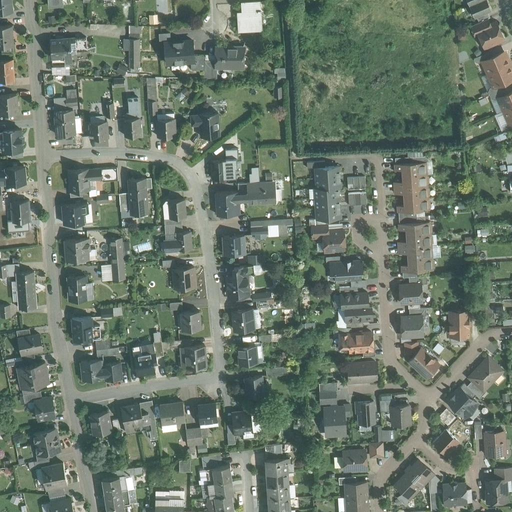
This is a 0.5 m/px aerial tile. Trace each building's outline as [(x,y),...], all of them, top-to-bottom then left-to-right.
[(11,0),(0,0),(0,12),(12,12),(11,0)] [(486,0),(482,0),(470,5),(475,17),(477,17),(488,12),(491,10),(486,0)] [(255,1),(241,2),(242,13),(237,13),(238,31),(261,29),(260,1),(255,1)] [(418,4),(386,4),(386,18),(412,18),(412,13),(418,13),(418,4)] [(488,12),(477,17),(479,22),(488,19),(490,18),(488,12)] [(371,25),(371,14),(357,14),(357,25),(371,25)] [(479,22),(471,26),(474,33),(478,31),(490,25),(488,19),(479,22)] [(490,25),(478,31),(485,47),(503,39),(496,22),(490,25)] [(12,25),(0,26),(0,46),(13,45),(12,25)] [(127,26),(129,67),(142,67),(140,26),(127,26)] [(86,37),(71,38),(72,51),(87,50),(86,37)] [(71,38),(50,40),(52,58),(72,56),(72,51),(71,38)] [(192,40),(178,41),(179,63),(191,62),(194,61),(193,53),(192,40)] [(178,41),(165,42),(167,64),(179,63),(178,41)] [(244,46),(226,46),(226,49),(216,48),(216,61),(216,65),(217,65),(229,65),(229,67),(243,68),(244,46)] [(490,51),(474,58),(475,62),(479,63),(483,61),(493,57),(490,51)] [(493,57),(483,61),(489,74),(510,65),(504,52),(493,57)] [(206,54),(193,53),(194,61),(191,62),(191,70),(205,70),(206,60),(205,60),(206,54)] [(13,59),(0,59),(0,80),(15,79),(13,59)] [(216,61),(206,60),(205,70),(204,77),(217,78),(217,65),(216,65),(216,61)] [(72,73),(71,64),(54,65),(54,74),(72,73)] [(511,70),(510,65),(489,74),(494,86),(504,82),(511,78),(511,70)] [(504,82),(494,86),(490,88),(488,91),(490,95),(506,88),(504,82)] [(283,97),(283,86),(274,86),(274,97),(283,97)] [(506,88),(490,95),(491,98),(495,100),(499,98),(499,97),(509,93),(506,88)] [(511,91),(509,93),(499,97),(499,98),(504,110),(511,107),(511,91)] [(16,94),(0,95),(0,113),(0,114),(18,113),(16,94)] [(138,97),(128,98),(129,112),(139,112),(138,97)] [(156,100),(148,101),(149,114),(157,113),(156,100)] [(113,103),(105,103),(106,117),(114,117),(113,103)] [(73,109),(55,110),(57,135),(75,133),(73,109)] [(139,112),(129,112),(130,118),(124,118),(126,136),(140,135),(139,112)] [(218,112),(200,114),(197,114),(198,125),(201,124),(201,137),(219,135),(218,112)] [(174,118),(157,119),(158,137),(175,136),(174,118)] [(107,120),(90,121),(91,138),(108,137),(107,120)] [(20,129),(4,130),(4,139),(2,139),(3,151),(22,149),(20,129)] [(238,147),(228,148),(229,159),(239,159),(238,147)] [(226,160),(211,160),(212,178),(227,177),(227,167),(226,160)] [(413,162),(395,164),(396,170),(402,169),(404,171),(404,175),(426,174),(425,162),(413,162)] [(315,166),(316,176),(331,175),(330,165),(315,166)] [(24,166),(6,167),(7,170),(7,179),(8,185),(25,183),(24,166)] [(117,167),(101,168),(102,179),(102,181),(118,180),(117,167)] [(236,167),(227,167),(227,177),(236,177),(236,167)] [(89,169),(69,170),(70,179),(68,180),(69,191),(89,190),(88,179),(94,179),(102,179),(101,168),(93,169),(93,168),(93,169),(89,170),(89,169)] [(426,174),(404,175),(404,179),(403,181),(404,183),(409,183),(409,187),(427,186),(426,174)] [(316,176),(317,186),(329,186),(331,185),(331,175),(316,176)] [(145,178),(129,179),(130,192),(130,195),(146,194),(145,178)] [(272,181),(248,182),(249,190),(272,189),(272,181)] [(330,196),(329,186),(317,186),(315,187),(315,197),(330,196)] [(409,187),(405,187),(405,190),(404,193),(406,195),(406,199),(428,197),(427,186),(409,187)] [(272,189),(249,190),(249,202),(259,202),(259,203),(263,203),(263,201),(273,201),(272,189)] [(236,191),(216,192),(218,215),(237,213),(236,191)] [(130,192),(119,193),(121,211),(131,210),(130,195),(130,192)] [(108,194),(97,195),(97,203),(109,202),(108,194)] [(146,194),(130,195),(131,210),(147,209),(146,194)] [(331,207),(330,196),(315,197),(316,208),(331,207)] [(428,197),(406,199),(406,203),(404,205),(398,205),(399,212),(416,210),(428,210),(428,197)] [(184,198),(169,200),(171,217),(171,218),(181,217),(186,216),(184,198)] [(29,200),(11,201),(12,222),(30,221),(29,200)] [(87,203),(63,205),(65,224),(89,222),(87,203)] [(332,218),(331,207),(316,208),(317,219),(332,218)] [(417,222),(399,223),(400,230),(406,229),(408,231),(408,235),(430,234),(429,222),(417,222)] [(182,223),(165,225),(165,233),(177,232),(182,232),(182,224),(182,223)] [(328,224),(312,225),(313,238),(324,237),(324,231),(328,231),(328,224)] [(328,231),(324,231),(324,237),(325,250),(345,249),(344,230),(328,231)] [(182,232),(177,232),(178,240),(166,241),(167,250),(178,249),(178,250),(191,249),(190,231),(182,232)] [(430,234),(408,235),(408,239),(407,241),(409,244),(409,247),(431,246),(430,234)] [(242,235),(223,236),(223,237),(224,237),(225,243),(224,243),(224,254),(251,253),(250,252),(243,252),(242,235)] [(89,238),(65,239),(65,240),(66,240),(66,247),(66,248),(67,248),(67,260),(96,258),(95,247),(90,247),(89,238)] [(431,246),(409,247),(409,250),(408,253),(410,255),(410,259),(432,257),(431,246)] [(266,263),(265,253),(249,253),(249,263),(266,263)] [(432,257),(410,259),(410,263),(408,265),(402,265),(403,271),(417,271),(432,269),(432,257)] [(353,264),(350,264),(350,261),(341,262),(332,262),(332,263),(333,272),(337,272),(337,273),(335,273),(336,282),(345,281),(345,279),(351,279),(359,278),(361,278),(360,272),(359,272),(359,270),(362,270),(361,260),(353,261),(353,264)] [(123,263),(112,264),(113,280),(124,279),(123,263)] [(17,264),(6,264),(8,276),(16,276),(16,272),(18,272),(17,264)] [(253,264),(234,266),(235,275),(244,274),(244,275),(248,274),(254,274),(253,264)] [(194,267),(173,268),(175,287),(196,286),(194,267)] [(18,272),(16,272),(16,276),(17,290),(35,289),(34,271),(18,272)] [(235,275),(226,276),(228,297),(250,295),(248,274),(244,275),(244,274),(235,275)] [(87,298),(86,276),(68,277),(70,300),(87,298)] [(417,276),(409,277),(409,284),(421,283),(421,284),(428,284),(427,276),(417,276)] [(359,278),(351,279),(351,287),(357,287),(366,286),(366,280),(359,280),(359,278)] [(409,284),(399,285),(401,303),(408,303),(420,302),(419,294),(422,291),(421,284),(421,283),(409,284)] [(351,287),(339,288),(340,295),(341,295),(341,294),(358,293),(357,287),(351,287)] [(35,289),(17,290),(19,308),(37,307),(35,289)] [(270,292),(252,294),(253,301),(271,299),(270,292)] [(358,293),(341,294),(341,295),(342,308),(345,308),(369,306),(368,293),(358,293)] [(268,299),(256,301),(257,307),(269,306),(268,299)] [(11,315),(11,304),(0,304),(1,316),(11,315)] [(369,306),(345,308),(346,320),(346,321),(363,320),(373,319),(372,305),(369,306)] [(420,308),(409,309),(410,316),(422,315),(422,316),(427,316),(426,307),(420,308)] [(113,308),(101,309),(102,317),(113,316),(113,308)] [(250,309),(233,311),(234,330),(252,328),(250,309)] [(199,310),(181,312),(183,312),(184,329),(182,329),(182,330),(201,328),(199,310)] [(468,311),(450,312),(451,336),(469,335),(468,326),(470,326),(470,320),(468,320),(468,311)] [(410,316),(402,317),(403,337),(423,335),(422,316),(422,315),(410,316)] [(99,316),(72,318),(72,319),(74,340),(95,339),(101,338),(99,316)] [(345,328),(333,328),(334,337),(340,337),(340,334),(351,333),(351,327),(345,328)] [(29,329),(16,330),(18,338),(31,336),(29,329)] [(351,333),(340,334),(340,337),(340,346),(350,345),(350,351),(363,350),(373,350),(373,349),(372,332),(351,333)] [(31,336),(18,338),(21,354),(34,352),(43,350),(40,334),(31,336)] [(271,334),(259,335),(259,342),(271,341),(271,334)] [(110,337),(101,338),(95,339),(96,350),(108,348),(110,348),(110,337)] [(162,340),(153,342),(155,352),(156,357),(164,355),(162,340)] [(417,342),(405,342),(406,354),(415,354),(418,351),(417,342)] [(443,348),(438,343),(434,349),(439,353),(443,348)] [(150,345),(141,346),(142,353),(151,352),(150,345)] [(204,345),(185,346),(185,355),(181,355),(182,368),(186,368),(195,367),(195,369),(206,369),(205,357),(204,357),(203,345),(204,345)] [(256,345),(247,346),(243,347),(243,346),(238,347),(239,347),(239,354),(240,364),(257,362),(256,345)] [(141,346),(133,347),(138,374),(155,372),(153,363),(157,362),(156,357),(155,352),(151,352),(142,353),(141,346)] [(110,348),(108,348),(109,355),(119,354),(118,347),(110,348)] [(439,363),(421,347),(418,351),(415,354),(409,361),(426,377),(430,373),(432,375),(437,369),(435,367),(439,363)] [(108,348),(96,350),(97,357),(109,355),(108,348)] [(34,352),(21,354),(22,360),(30,358),(35,357),(34,352)] [(489,357),(470,377),(473,380),(484,390),(502,370),(489,357)] [(22,360),(16,361),(17,367),(31,364),(30,358),(22,360)] [(100,359),(81,361),(83,380),(102,378),(102,377),(99,377),(98,368),(98,360),(100,360),(100,359)] [(31,364),(17,367),(18,368),(19,367),(21,377),(47,372),(45,362),(31,364)] [(375,362),(349,363),(350,373),(349,373),(349,381),(372,380),(373,381),(376,381),(378,379),(378,376),(376,375),(375,362)] [(120,363),(104,365),(105,377),(106,379),(121,377),(120,363)] [(287,366),(267,368),(268,375),(287,373),(287,366)] [(47,372),(21,377),(23,388),(22,388),(22,389),(35,386),(49,383),(47,372)] [(248,396),(271,395),(271,384),(265,385),(264,376),(246,377),(248,396)] [(484,390),(473,380),(467,386),(476,395),(480,398),(486,392),(484,390)] [(337,382),(319,383),(320,391),(336,390),(338,390),(337,382)] [(476,395),(467,386),(464,383),(460,388),(472,399),(476,395)] [(35,386),(22,389),(23,394),(37,392),(35,386)] [(460,388),(460,387),(447,401),(465,417),(468,414),(474,407),(477,404),(472,399),(460,388)] [(336,390),(320,391),(321,403),(332,403),(332,397),(336,397),(336,390)] [(37,392),(23,394),(25,403),(34,401),(34,400),(42,399),(40,391),(37,392)] [(42,399),(34,400),(34,401),(35,405),(32,410),(37,413),(38,420),(56,416),(52,397),(42,399)] [(152,400),(139,402),(140,404),(142,413),(148,412),(150,419),(155,418),(152,400)] [(185,419),(183,401),(159,404),(162,423),(176,421),(185,419)] [(374,401),(356,402),(357,413),(358,413),(359,424),(375,423),(374,401)] [(216,403),(198,405),(200,423),(218,421),(216,403)] [(140,404),(121,408),(125,427),(150,421),(150,419),(148,412),(142,413),(140,404)] [(336,405),(331,406),(332,408),(324,408),(325,416),(322,419),(322,425),(325,427),(326,433),(335,433),(335,434),(346,434),(345,416),(344,407),(343,407),(338,407),(336,405)] [(396,406),(392,406),(392,411),(393,424),(410,423),(409,405),(396,406)] [(445,420),(453,412),(448,407),(440,416),(445,420)] [(474,407),(468,414),(473,419),(479,412),(474,407)] [(251,410),(241,411),(241,413),(233,414),(233,412),(232,412),(234,432),(234,434),(244,433),(244,430),(252,429),(252,432),(253,432),(251,410)] [(108,411),(90,414),(94,434),(101,433),(112,431),(108,411)] [(449,424),(457,417),(454,413),(446,420),(449,424)] [(156,424),(148,425),(151,440),(158,439),(156,424)] [(193,428),(186,429),(188,445),(195,444),(193,428)] [(201,428),(193,428),(195,444),(202,443),(201,428)] [(55,429),(34,433),(36,444),(58,439),(57,434),(56,435),(55,429)] [(446,429),(433,442),(446,454),(459,441),(446,429)] [(504,431),(485,432),(486,455),(504,454),(504,441),(505,441),(504,431)] [(234,432),(227,433),(228,445),(235,444),(234,434),(234,432)] [(58,439),(36,444),(38,454),(38,455),(48,453),(60,450),(58,444),(59,444),(58,439)] [(382,443),(370,443),(371,457),(383,456),(382,443)] [(365,450),(343,451),(344,467),(351,467),(351,469),(353,470),(357,470),(359,468),(366,468),(365,450)] [(48,453),(38,455),(38,454),(36,455),(37,461),(49,459),(48,453)] [(221,453),(208,455),(209,462),(217,461),(221,460),(221,453)] [(191,458),(179,460),(179,471),(190,471),(191,458)] [(289,458),(266,459),(267,473),(287,472),(286,464),(289,463),(289,458)] [(37,461),(34,461),(36,469),(42,468),(41,467),(50,465),(49,459),(37,461)] [(419,460),(395,484),(410,498),(420,488),(419,486),(432,472),(419,460)] [(209,462),(203,463),(204,470),(206,469),(218,467),(217,461),(209,462)] [(50,465),(41,467),(42,468),(46,489),(63,485),(67,484),(63,463),(50,465)] [(218,467),(206,469),(208,483),(232,479),(231,479),(229,466),(230,466),(230,465),(218,467)] [(511,466),(495,468),(495,479),(505,479),(506,479),(511,478),(511,466)] [(128,468),(113,471),(114,477),(119,476),(129,475),(128,468)] [(287,472),(267,473),(268,486),(288,484),(287,472)] [(129,475),(119,476),(121,490),(128,489),(134,488),(132,474),(129,475)] [(114,477),(102,479),(104,493),(121,490),(119,476),(114,477)] [(232,479),(208,483),(210,497),(231,493),(234,493),(234,492),(234,493),(232,479)] [(495,479),(488,480),(488,488),(487,488),(488,500),(489,502),(507,500),(506,479),(505,479),(495,479)] [(356,482),(345,483),(345,484),(346,497),(368,496),(367,482),(356,482)] [(465,483),(446,484),(444,486),(445,503),(448,506),(451,505),(453,503),(466,502),(465,489),(465,483)] [(288,484),(268,486),(269,498),(288,497),(288,484)] [(63,485),(49,488),(50,496),(54,496),(65,494),(63,485)] [(104,493),(105,493),(107,506),(106,506),(106,507),(124,504),(130,503),(128,489),(121,490),(104,493)] [(438,491),(430,492),(431,510),(439,509),(438,491)] [(210,497),(208,497),(210,511),(234,507),(233,507),(231,494),(234,493),(231,493),(210,497)] [(368,496),(346,497),(347,510),(347,511),(358,510),(369,510),(368,496)] [(168,511),(169,498),(155,497),(155,510),(154,511),(168,511)] [(288,497),(269,498),(270,511),(289,509),(288,497)] [(73,511),(70,498),(51,502),(52,511),(73,511)] [(184,498),(169,498),(168,511),(183,511),(184,498)]
